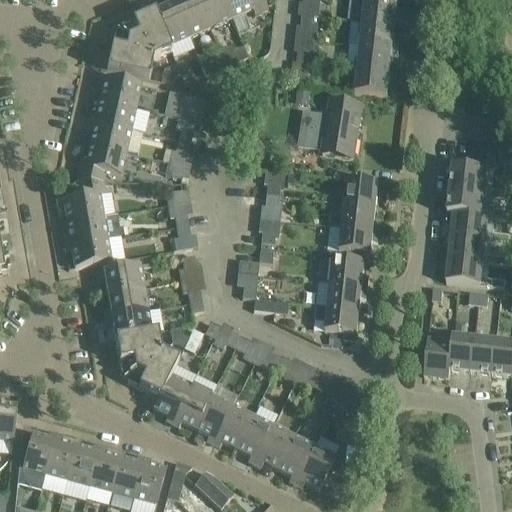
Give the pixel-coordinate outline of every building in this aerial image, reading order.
[(189,41),(210,32),(196,0),(190,0),(181,4),(179,0),(175,0),(172,2),(189,41)] [(196,0),(210,32),(231,23),(221,0),(196,0)] [(252,14),(254,19),(267,14),(261,0),(221,0),(231,23),(252,14)] [(397,16),(398,5),(366,1),(363,25),(395,29),(401,30),(403,17),(397,16)] [(168,50),(169,50),(189,41),(172,2),(166,4),(168,10),(154,16),(168,50)] [(171,55),(169,50),(168,50),(154,16),(127,28),(129,32),(122,35),(130,42),(127,45),(119,39),(117,46),(113,45),(106,74),(148,83),(153,63),(171,55)] [(314,26),(315,20),(302,19),(301,30),(297,29),(296,42),(315,44),(317,27),(314,26)] [(395,29),(363,25),(361,49),(399,53),(400,41),(394,40),(395,29)] [(361,49),(350,48),(347,72),(358,73),(390,77),(390,76),(391,65),(397,66),(399,53),(361,49)] [(248,61),(243,50),(234,55),(238,65),(248,61)] [(297,66),(309,68),(310,57),(298,55),(297,66)] [(182,82),(189,79),(183,64),(176,67),(179,73),(181,78),(180,78),(182,82)] [(216,75),(211,64),(201,69),(206,79),(216,75)] [(169,76),(179,73),(176,67),(164,72),(169,76)] [(396,76),(390,76),(390,77),(358,73),(355,97),(387,101),(388,89),(394,90),(396,76)] [(136,112),(141,89),(99,79),(97,87),(103,89),(100,104),(136,112)] [(294,91),(307,92),(308,81),(295,79),(294,91)] [(183,99),(178,121),(181,122),(200,126),(205,104),(200,102),(189,100),(183,99)] [(131,134),(136,112),(100,104),(96,119),(90,118),(89,125),(131,134)] [(361,110),(342,107),(331,105),(330,120),(305,116),(305,115),(299,150),(300,151),(324,154),(323,159),(333,160),(353,163),(361,110)] [(200,126),(181,122),(178,121),(176,133),(181,134),(179,145),(190,147),(193,137),(198,138),(200,126)] [(126,156),(131,134),(89,125),(87,132),(93,133),(90,148),(126,156)] [(188,158),(190,147),(179,145),(177,155),(171,154),(168,166),(190,170),(193,159),(188,158)] [(121,179),(126,156),(90,148),(86,164),(80,162),(75,185),(103,185),(105,176),(121,179)] [(495,163),(497,151),(488,150),(487,162),(495,163)] [(504,164),(506,152),(497,151),(495,163),(504,164)] [(187,182),(190,170),(168,166),(166,178),(187,182)] [(445,262),(444,265),(449,266),(446,286),(505,293),(506,284),(488,282),(489,268),(507,270),(508,261),(490,259),(492,246),(509,248),(510,239),(493,237),(494,223),(506,224),(507,215),(489,213),(491,200),(509,201),(510,193),(492,191),(494,171),(474,168),(473,174),(448,171),(448,174),(453,175),(450,194),(446,194),(446,197),(450,197),(448,218),(449,218),(449,220),(454,221),(451,240),(447,240),(447,243),(451,243),(449,263),(445,262)] [(266,199),(279,200),(280,195),(283,195),(285,177),(265,175),(264,187),(267,188),(266,199)] [(288,178),(288,186),(300,187),(300,179),(288,178)] [(345,207),(376,211),(377,198),(383,199),(384,187),(347,183),(345,207)] [(105,197),(103,185),(75,185),(78,200),(57,204),(58,212),(64,211),(67,226),(103,220),(99,198),(105,197)] [(167,209),(190,206),(188,193),(165,197),(167,209)] [(278,207),(279,200),(266,199),(265,210),(260,209),(259,222),(280,224),(281,207),(278,207)] [(375,223),(376,211),(345,207),(343,221),(331,220),(330,230),(342,231),(379,235),(380,224),(375,223)] [(189,229),(187,218),(175,220),(177,231),(189,229)] [(64,250),(107,242),(103,220),(67,226),(69,242),(63,243),(64,250)] [(278,242),(280,224),(259,222),(258,235),(262,236),(261,247),(274,248),(275,242),(278,242)] [(196,238),(190,239),(189,229),(177,231),(181,253),(197,251),(196,238)] [(377,246),(379,235),(342,231),(339,255),(371,259),(372,246),(377,246)] [(111,266),(107,246),(107,242),(64,250),(66,257),(72,256),(74,272),(111,266)] [(0,276),(9,275),(5,251),(0,252),(0,276)] [(260,255),(259,266),(272,268),(273,256),(260,255)] [(194,260),(182,262),(184,272),(196,270),(194,260)] [(333,263),(330,263),(330,262),(321,261),(319,282),(320,283),(319,286),(331,287),(367,291),(368,280),(363,279),(365,266),(333,263)] [(144,292),(143,288),(140,268),(97,275),(99,283),(105,282),(107,298),(144,292)] [(366,303),(367,291),(331,287),(328,311),(359,314),(361,302),(366,303)] [(256,292),(243,290),(242,302),(254,303),(255,303),(256,292)] [(105,321),(147,314),(144,292),(107,298),(110,313),(104,314),(105,321)] [(441,306),(443,294),(433,293),(432,305),(441,306)] [(200,294),(188,296),(190,307),(202,305),(200,294)] [(478,310),(479,298),(470,297),(469,309),(478,310)] [(487,311),(488,299),(479,298),(478,310),(487,311)] [(255,303),(254,303),(252,314),(274,317),(287,318),(288,307),(255,303)] [(202,305),(190,307),(192,317),(203,315),(202,305)] [(359,314),(328,311),(317,310),(315,324),(327,325),(325,336),(336,337),(335,349),(342,350),(343,343),(352,344),(353,338),(357,339),(359,314)] [(151,337),(151,336),(147,314),(105,321),(106,328),(112,327),(115,343),(151,337)] [(210,326),(206,336),(205,337),(215,342),(220,331),(210,326)] [(172,346),(179,341),(178,332),(170,333),(172,346)] [(170,379),(171,379),(178,364),(160,355),(157,335),(151,336),(151,337),(115,343),(120,372),(125,371),(126,378),(134,372),(137,375),(129,381),(135,385),(132,389),(158,402),(159,402),(170,379)] [(235,352),(241,341),(231,337),(226,347),(235,352)] [(475,342),(454,340),(452,340),(452,344),(450,373),(472,376),(475,342)] [(184,352),(187,346),(179,341),(172,346),(184,352)] [(250,346),(241,341),(235,352),(245,356),(250,346)] [(452,344),(448,344),(428,342),(424,380),(449,382),(450,373),(452,344)] [(492,378),(495,345),(475,342),(472,376),(492,378)] [(511,346),(496,345),(495,345),(492,378),(511,380),(511,346)] [(281,361),(272,357),(266,367),(276,372),(281,361)] [(291,366),(281,361),(276,372),(286,377),(291,366)] [(322,382),(311,376),(307,387),(317,392),(322,382)] [(191,389),(171,379),(170,379),(159,402),(158,402),(153,412),(168,419),(165,425),(172,428),(191,389)] [(332,386),(322,382),(317,392),(327,397),(332,386)] [(195,433),(211,399),(191,389),(172,428),(178,431),(181,426),(195,433)] [(351,403),(360,407),(365,397),(356,392),(351,403)] [(213,448),(232,409),(211,399),(195,433),(209,439),(206,445),(213,448)] [(0,444),(13,446),(16,409),(0,407),(0,406),(0,401),(0,444)] [(360,407),(351,403),(346,412),(356,417),(360,407)] [(236,453),(252,420),(232,409),(213,448),(219,451),(222,446),(236,453)] [(254,468),(273,430),(252,420),(236,453),(250,460),(248,465),(254,468)] [(277,473),(294,440),(273,430),(254,468),(261,472),(263,466),(277,473)] [(45,479),(56,437),(49,435),(48,441),(32,437),(22,473),(45,479)] [(67,485),(77,449),(62,445),(63,439),(56,437),(45,479),(67,485)] [(295,488),(314,450),(294,440),(277,473),(291,480),(289,485),(295,488)] [(89,491),(100,449),(93,447),(92,453),(77,449),(67,485),(89,491)] [(111,497),(121,461),(106,457),(107,451),(100,449),(89,491),(111,497)] [(335,460),(317,452),(314,450),(295,488),(302,492),(304,486),(319,494),(335,460)] [(133,503),(144,461),(137,459),(136,465),(121,461),(111,497),(133,503)] [(156,509),(166,473),(150,469),(151,463),(144,461),(133,503),(156,509)] [(201,495),(219,511),(220,511),(232,499),(214,482),(201,495)] [(170,491),(166,502),(178,505),(179,499),(181,494),(180,494),(170,491)]
